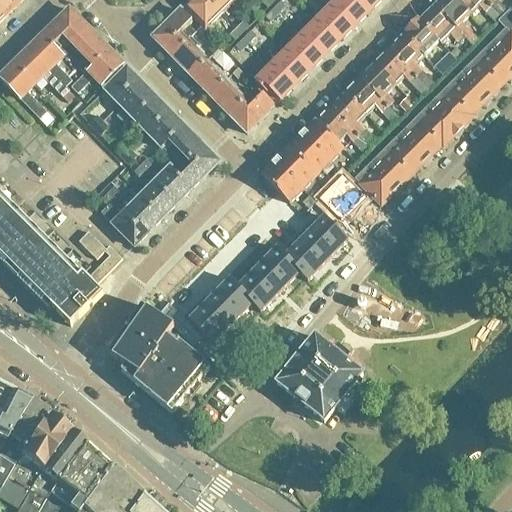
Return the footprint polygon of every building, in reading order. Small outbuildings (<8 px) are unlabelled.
[(0,0),(0,22),(12,11),(1,0),(0,0)] [(1,0),(12,11),(22,0),(1,0)] [(222,14),(208,0),(191,0),(183,8),(205,31),(222,14)] [(236,0),(208,0),(222,14),(236,0)] [(265,0),(262,3),(268,9),(275,2),(272,0),(265,0)] [(368,15),(352,0),(338,0),(337,2),(330,8),(353,30),(368,15)] [(383,0),(382,0),(352,0),(368,15),(383,0)] [(470,16),(453,0),(442,0),(434,9),(464,38),(472,46),(478,40),(462,25),(470,16)] [(492,8),(483,0),(453,0),(470,16),(480,7),(495,22),(496,21),(501,17),(497,13),(493,9),(492,8)] [(483,0),(492,8),(498,2),(495,0),(483,0)] [(277,17),(285,9),(280,3),(272,11),(277,17)] [(499,3),(493,9),(497,13),(503,7),(499,3)] [(322,16),(315,23),(338,45),(353,30),(330,8),(322,16)] [(464,38),(434,9),(420,23),(440,43),(442,45),(451,36),(458,44),(464,38)] [(505,30),(506,31),(510,35),(511,37),(511,14),(508,10),(501,17),(496,21),(505,30)] [(87,29),(68,11),(43,36),(53,46),(62,38),(70,46),(87,29)] [(154,43),(171,59),(186,44),(188,46),(193,41),(191,39),(196,33),(188,27),(192,23),(180,11),(156,35),(154,43)] [(269,24),(277,17),(272,11),(264,19),(269,24)] [(440,43),(420,23),(417,20),(403,35),(414,45),(412,47),(424,58),(440,43)] [(242,35),(249,28),(243,22),(236,29),(242,35)] [(338,45),(315,23),(308,31),(300,38),(322,60),(338,45)] [(105,48),(87,29),(70,46),(88,65),(105,48)] [(234,42),(242,35),(236,29),(223,43),(228,48),(234,42)] [(511,37),(510,35),(506,31),(505,30),(489,45),(511,68),(511,37)] [(248,45),(256,37),(251,32),(243,39),(248,45)] [(414,45),(403,35),(388,50),(428,90),(434,84),(416,66),(424,58),(412,47),(414,45)] [(64,57),(53,46),(43,36),(28,51),(65,89),(66,89),(72,82),(55,65),(64,57)] [(322,60),(300,38),(293,46),(285,53),(307,76),(322,60)] [(241,52),(248,45),(243,39),(236,47),(241,52)] [(203,57),(196,51),(200,47),(193,41),(188,46),(186,44),(171,59),(190,78),(206,63),(201,58),(203,57)] [(511,75),(511,68),(489,45),(474,60),(501,87),(511,75)] [(124,67),(105,48),(88,65),(81,72),(84,75),(71,89),(77,95),(93,80),(102,89),(124,67)] [(463,56),(456,49),(451,55),(457,61),(463,56)] [(428,90),(388,50),(384,55),(373,65),(396,86),(405,77),(418,91),(409,100),(414,104),(428,90)] [(65,89),(28,51),(13,65),(34,87),(42,79),(62,100),(69,92),(66,89),(65,89)] [(307,76),(285,53),(285,54),(270,68),(292,91),(307,76)] [(501,87),(474,60),(459,75),(486,102),(501,87)] [(215,70),(213,72),(206,65),(207,64),(206,63),(190,78),(209,97),(225,82),(221,77),(222,76),(215,70)] [(435,69),(442,76),(449,69),(442,63),(435,69)] [(34,87),(13,65),(0,77),(0,82),(19,102),(20,101),(47,128),(53,122),(27,94),(34,87)] [(396,86),(373,65),(359,80),(387,108),(393,101),(387,95),(396,86)] [(292,91),(270,68),(255,84),(277,106),(292,91)] [(118,106),(141,84),(126,70),(104,92),(118,106)] [(486,102),(459,75),(445,90),(471,117),(486,102)] [(387,108),(359,80),(345,94),(368,116),(377,107),(382,113),(387,108)] [(244,103),(235,95),(238,92),(231,86),(230,87),(225,82),(209,97),(229,118),(244,103)] [(132,120),(155,98),(141,84),(118,106),(132,120)] [(471,117),(445,90),(429,105),(457,133),(472,118),(471,117)] [(368,116),(345,94),(331,108),(370,148),(377,142),(359,125),(368,116)] [(146,135),(169,113),(155,98),(132,120),(146,135)] [(247,136),(273,110),(261,98),(250,109),(244,103),(229,118),(247,136)] [(407,99),(399,107),(405,113),(413,105),(408,100),(407,99)] [(457,133),(429,105),(414,120),(442,148),(457,133)] [(370,148),(331,108),(316,123),(339,145),(347,137),(364,154),(370,148)] [(155,143),(161,149),(166,144),(184,127),(169,113),(146,135),(155,143)] [(102,124),(96,118),(88,126),(94,132),(102,124)] [(442,148),(414,120),(399,136),(425,161),(439,146),(442,149),(442,148)] [(317,178),(345,151),(339,145),(316,123),(299,139),(299,140),(289,150),(317,178)] [(109,130),(102,124),(94,132),(100,138),(109,130)] [(202,146),(184,127),(166,144),(161,149),(163,151),(164,150),(167,153),(173,146),(185,158),(188,161),(202,146)] [(145,153),(155,143),(146,135),(136,144),(145,153)] [(425,161),(399,136),(384,151),(410,176),(425,161)] [(115,153),(127,166),(135,157),(124,145),(115,153)] [(219,163),(202,146),(188,161),(185,158),(172,171),(180,180),(180,181),(190,192),(219,163)] [(289,150),(261,178),(289,205),(317,178),(289,150)] [(410,176),(384,151),(369,166),(395,192),(410,176)] [(150,166),(142,159),(135,166),(143,173),(147,169),(150,166)] [(143,173),(135,166),(130,171),(137,179),(143,173)] [(395,192),(369,166),(354,181),(381,207),(383,204),(395,192)] [(172,171),(170,169),(154,184),(176,207),(190,192),(180,181),(180,180),(172,171)] [(342,177),(324,195),(339,210),(333,215),(341,223),(364,199),(342,177)] [(104,205),(117,192),(109,184),(96,197),(104,205)] [(162,221),(176,207),(154,184),(140,199),(162,221)] [(110,206),(101,214),(134,248),(162,221),(140,199),(121,217),(110,206)] [(78,280),(19,221),(0,202),(0,264),(49,313),(52,309),(69,326),(71,324),(73,326),(103,296),(95,288),(122,261),(109,248),(106,251),(88,233),(79,243),(97,261),(105,253),(109,258),(87,280),(83,275),(78,280)] [(286,257),(285,258),(300,274),(300,275),(308,283),(349,242),(325,218),(286,257)] [(238,288),(237,289),(253,305),(252,306),(254,307),(260,314),(298,276),(300,275),(300,274),(285,258),(286,257),(277,249),(238,288)] [(230,280),(189,320),(213,344),(252,306),(253,305),(237,289),(238,288),(230,280)] [(166,340),(174,329),(188,342),(196,334),(168,306),(157,318),(142,307),(108,355),(125,367),(121,373),(138,387),(171,344),(166,340)] [(352,388),(360,378),(361,379),(363,376),(360,374),(359,375),(345,363),(350,356),(349,355),(338,346),(337,345),(331,352),(316,340),(317,340),(314,338),(312,341),(313,341),(305,351),(304,351),(285,374),(286,375),(279,384),(278,384),(277,386),(278,388),(279,387),(295,400),(294,400),(296,402),(295,403),(304,409),(306,410),(322,422),(322,423),(324,424),(326,422),(325,422),(333,411),(334,412),(335,411),(344,418),(361,397),(352,390),(353,388),(352,388)] [(210,370),(179,345),(176,349),(171,344),(138,387),(172,415),(210,370)] [(0,420),(17,393),(0,383),(0,420)] [(0,454),(32,400),(17,393),(0,420),(0,486),(3,488),(13,468),(0,459),(0,454)] [(0,454),(0,459),(13,468),(23,449),(46,415),(48,413),(32,400),(0,454)] [(49,417),(46,415),(23,449),(13,468),(3,488),(0,492),(0,500),(17,510),(37,477),(40,473),(70,434),(49,417)] [(84,446),(70,434),(40,473),(37,477),(17,510),(19,511),(18,511),(40,511),(66,470),(84,446)] [(59,511),(83,476),(98,459),(84,446),(66,470),(40,511),(59,511)] [(76,511),(78,509),(111,470),(98,459),(83,476),(59,511),(76,511)] [(129,511),(141,498),(111,470),(78,509),(76,511),(129,511)] [(155,511),(142,500),(142,499),(141,498),(129,511),(155,511)]
